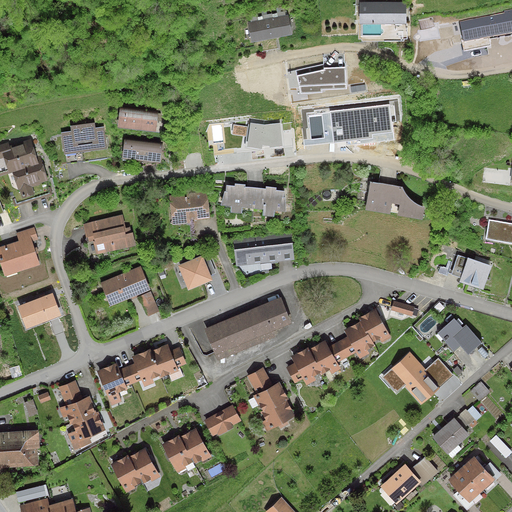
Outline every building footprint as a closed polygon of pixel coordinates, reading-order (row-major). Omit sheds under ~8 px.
[(403,5),(360,5),(360,21),(368,21),(368,23),(373,23),(373,21),(403,21),(403,5)] [(259,39),(277,35),(289,33),(285,11),(247,18),(251,40),(259,39)] [(511,13),(505,15),(505,17),(461,26),(464,43),(485,39),(511,33),(511,13)] [(431,18),(418,22),(420,32),(434,28),(431,18)] [(325,70),(298,76),(302,92),(321,91),(321,88),(345,88),(345,69),(325,69),(325,70)] [(156,111),(120,106),(118,125),(154,129),(156,111)] [(388,106),(331,112),(335,142),(372,137),(372,133),(391,131),(388,106)] [(62,133),(64,153),(104,147),(102,128),(93,129),(92,119),(70,122),(72,132),(62,133)] [(265,125),(251,123),(248,146),(262,148),(282,146),(280,124),(265,125)] [(143,140),(124,138),(122,157),(141,159),(143,140)] [(161,142),(143,140),(141,159),(159,161),(161,142)] [(10,169),(13,168),(34,161),(28,142),(3,150),(10,169)] [(34,161),(13,168),(19,187),(44,178),(38,159),(34,161)] [(398,213),(421,217),(422,210),(421,210),(421,206),(420,206),(419,205),(418,205),(417,204),(416,204),(415,203),(414,203),(413,202),(412,202),(411,201),(411,200),(410,199),(409,198),(408,198),(407,197),(407,196),(406,195),(405,194),(404,193),(404,192),(403,191),(402,190),(402,189),(402,188),(399,189),(398,186),(392,188),(393,186),(378,183),(370,182),(365,208),(388,212),(390,201),(400,202),(398,213)] [(253,206),(254,188),(247,187),(244,187),(244,185),(234,184),(234,186),(226,185),(225,192),(224,192),(221,202),(253,206)] [(265,189),(262,189),(254,188),(253,206),(284,209),(284,198),(282,198),(283,191),(274,190),(275,188),(266,187),(265,189)] [(204,201),(203,194),(172,197),(174,219),(188,217),(205,215),(204,201)] [(123,228),(120,216),(84,225),(84,226),(87,236),(93,235),(95,241),(94,241),(97,252),(133,244),(130,232),(124,234),(123,228)] [(511,243),(511,223),(487,219),(484,239),(511,243)] [(15,267),(16,270),(37,263),(34,253),(30,240),(35,238),(33,230),(18,235),(20,242),(0,248),(0,261),(3,271),(15,267)] [(269,260),(276,259),(290,257),(291,257),(289,235),(235,242),(237,263),(269,260)] [(466,282),(482,287),(489,266),(458,255),(454,265),(464,269),(461,277),(460,280),(466,282)] [(210,277),(202,257),(181,266),(189,286),(210,277)] [(148,289),(139,268),(101,283),(110,304),(148,289)] [(149,293),(142,296),(148,312),(156,309),(149,293)] [(51,294),(20,306),(27,326),(58,314),(51,294)] [(280,300),(206,331),(215,352),(289,322),(280,300)] [(396,303),(394,302),(392,309),(410,315),(412,307),(396,303)] [(359,319),(361,322),(371,341),(386,333),(374,311),(359,319)] [(453,351),(460,345),(468,353),(480,342),(465,325),(461,328),(453,318),(440,329),(446,336),(443,338),(444,339),(443,340),(453,351)] [(373,344),(371,341),(361,322),(346,330),(349,337),(357,352),(373,344)] [(345,339),(338,343),(345,356),(352,352),(345,339)] [(336,364),(327,349),(324,342),(309,350),(319,371),(320,372),(336,364)] [(338,343),(331,346),(339,359),(345,356),(338,343)] [(172,383),(183,378),(179,367),(184,365),(178,349),(171,352),(172,356),(170,357),(166,346),(150,352),(160,376),(160,378),(168,375),(172,383)] [(293,357),(297,366),(295,367),(294,364),(287,368),(294,381),(303,376),(304,379),(319,371),(309,350),(308,349),(293,357)] [(149,351),(133,357),(136,364),(144,383),(160,376),(150,352),(149,351)] [(410,354),(384,377),(397,392),(405,385),(422,403),(453,376),(439,360),(426,371),(410,354)] [(124,368),(117,371),(115,365),(99,371),(112,404),(120,400),(117,391),(124,388),(123,385),(130,382),(124,368)] [(137,380),(131,366),(124,368),(130,382),(137,380)] [(262,369),(248,376),(252,383),(265,376),(262,369)] [(265,376),(252,383),(255,390),(269,382),(265,376)] [(73,382),(59,387),(62,394),(76,389),(73,382)] [(260,403),(263,410),(284,399),(286,399),(277,384),(271,387),(255,395),(255,396),(248,400),(251,406),(253,407),(260,403)] [(65,401),(79,395),(76,389),(62,394),(65,401)] [(49,398),(47,393),(38,397),(40,402),(49,398)] [(81,400),(64,407),(71,423),(72,422),(94,413),(87,397),(81,400)] [(263,410),(262,412),(270,426),(292,415),(287,406),(284,399),(263,410)] [(31,400),(25,402),(29,414),(36,412),(31,400)] [(231,406),(205,420),(212,434),(239,419),(231,406)] [(459,414),(461,416),(467,424),(473,419),(465,410),(459,414)] [(89,442),(86,435),(92,433),(102,428),(96,412),(94,413),(72,422),(75,428),(76,430),(68,433),(71,441),(75,440),(78,447),(89,442)] [(446,452),(450,457),(460,448),(456,443),(467,434),(462,428),(455,421),(453,419),(448,423),(433,437),(446,452)] [(206,452),(194,430),(182,437),(179,438),(191,460),(206,452)] [(0,448),(32,447),(35,447),(34,433),(12,435),(0,435),(0,448)] [(504,455),(509,450),(495,435),(490,441),(504,455)] [(185,469),(193,464),(191,460),(179,438),(178,436),(176,437),(163,444),(175,467),(182,463),(185,469)] [(33,461),(32,447),(0,448),(0,462),(29,461),(33,461)] [(155,472),(143,450),(128,458),(139,478),(140,480),(155,472)] [(127,456),(112,464),(124,486),(139,478),(128,458),(127,456)] [(474,458),(462,468),(480,488),(492,477),(474,458)] [(404,465),(384,484),(398,499),(418,481),(422,485),(436,472),(426,460),(412,474),(404,465)] [(453,495),(458,500),(464,495),(465,497),(468,499),(480,488),(462,468),(452,477),(450,480),(459,489),(453,495)] [(44,495),(42,485),(16,492),(18,501),(44,495)] [(71,498),(70,498),(72,503),(41,511),(88,511),(87,508),(75,511),(71,498)] [(290,511),(280,500),(267,511),(266,511),(290,511)]
